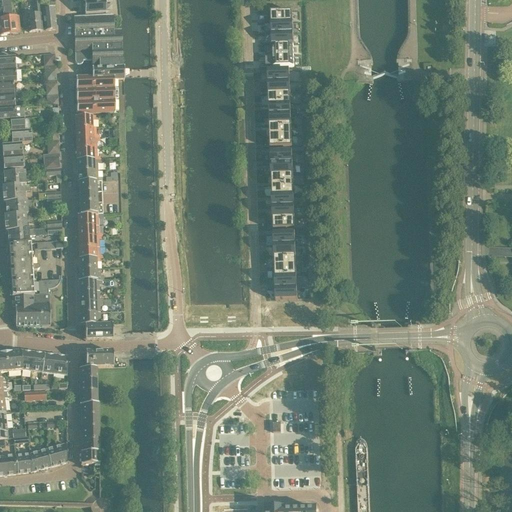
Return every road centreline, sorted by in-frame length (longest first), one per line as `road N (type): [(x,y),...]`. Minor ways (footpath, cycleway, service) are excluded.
road 1 (unclassified): [(179,343),(163,0)]
road 2 (unclassified): [(246,15),(256,231),(250,354)]
road 3 (residential): [(64,55),(71,347)]
road 4 (tertiary): [(470,279),(475,0)]
road 5 (residential): [(0,483),(76,467),(71,347)]
road 6 (unclassified): [(315,354),(337,386),(341,511)]
